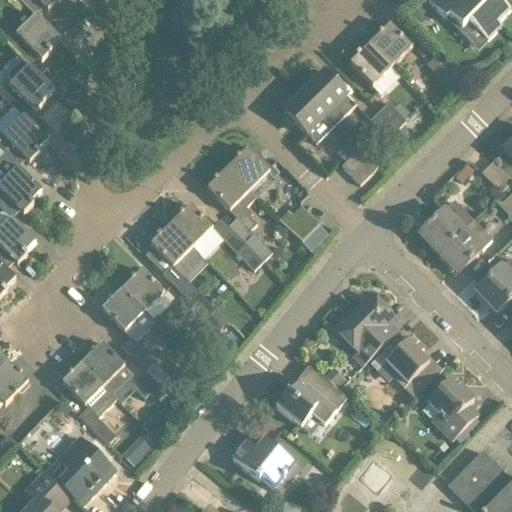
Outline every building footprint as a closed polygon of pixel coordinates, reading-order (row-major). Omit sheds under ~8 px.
[(17,0),(36,20),(45,11),(48,14),(58,5),(56,3),(58,0),(17,0)] [(500,26),(511,14),(497,0),(493,0),(492,1),(491,0),(433,0),(429,5),(446,23),(450,19),(463,32),(470,25),(488,44),(503,29),(500,26)] [(5,44),(21,61),(21,60),(30,70),(39,62),(42,65),(52,55),(50,54),(60,43),(36,20),(17,39),(14,35),(5,44)] [(371,49),(393,71),(413,51),(391,29),(371,49)] [(393,71),(371,49),(351,68),(373,91),(393,71)] [(54,95),(30,70),(21,60),(21,61),(6,75),(4,80),(7,87),(0,93),(0,96),(16,113),(25,105),(36,116),(47,106),(44,104),(54,95)] [(454,78),(436,60),(427,68),(445,87),(454,78)] [(326,77),(305,97),(337,129),(357,109),(326,77)] [(337,129),(305,97),(285,116),(317,148),(337,129)] [(399,133),(407,125),(390,107),(381,116),(399,133)] [(399,133),(381,116),(372,124),(389,142),(399,133)] [(0,153),(6,159),(18,173),(19,172),(11,163),(19,155),(30,167),(40,158),(37,155),(48,146),(24,121),(4,141),(0,137),(0,153)] [(379,171),(351,144),(338,157),(347,166),(343,171),(361,189),(379,171)] [(251,156),(248,153),(228,173),(251,195),(269,177),(274,182),(279,177),(254,153),(251,156)] [(18,173),(6,159),(0,164),(0,210),(12,224),(13,224),(22,215),(25,218),(34,208),(32,206),(42,196),(19,172),(18,173)] [(511,186),(511,183),(505,176),(495,166),(483,178),(502,197),(511,186)] [(462,186),(473,174),(468,169),(456,180),(462,186)] [(251,195),(228,173),(208,193),(250,235),(256,229),(250,222),(249,216),(246,212),(255,202),(250,197),(251,195)] [(510,218),(510,222),(511,224),(511,198),(504,207),(498,206),(510,218)] [(191,210),(171,229),(201,259),(221,240),(191,210)] [(284,229),(302,247),(312,257),(330,239),(302,211),(284,229)] [(421,239),(440,259),(465,235),(445,215),(421,239)] [(0,267),(7,274),(15,266),(17,269),(28,258),(26,257),(36,247),(13,224),(12,224),(0,235),(0,267)] [(440,259),(460,278),(493,245),(473,226),(465,235),(440,259)] [(171,229),(151,249),(174,272),(194,253),(201,260),(201,259),(171,229)] [(247,248),(265,266),(273,258),(255,239),(247,248)] [(265,266),(247,248),(238,256),(256,275),(265,266)] [(476,296),(498,317),(511,302),(511,263),(510,262),(476,296)] [(0,302),(7,296),(5,294),(16,283),(7,274),(0,267),(0,302)] [(123,294),(146,317),(166,298),(143,275),(123,294)] [(146,317),(123,294),(103,314),(126,337),(137,348),(156,328),(146,317)] [(199,296),(190,304),(208,322),(217,313),(199,296)] [(369,367),(399,336),(390,327),(394,323),(373,301),(338,335),(369,367)] [(199,331),(208,322),(190,304),(181,314),(199,331)] [(425,355),(412,341),(387,367),(408,388),(404,392),(415,403),(442,375),(431,365),(429,367),(421,359),(425,355)] [(103,349),(84,368),(106,391),(126,372),(103,349)] [(0,376),(9,368),(0,358),(0,376)] [(147,376),(165,394),(174,385),(156,367),(147,376)] [(9,368),(0,376),(0,404),(5,410),(28,387),(9,368)] [(84,368),(63,388),(86,411),(106,391),(84,368)] [(147,376),(139,384),(143,389),(137,394),(146,403),(151,397),(156,403),(165,394),(147,376)] [(276,411),(302,432),(313,419),(326,430),(348,402),(316,376),(305,389),(302,386),(291,399),(288,397),(276,411)] [(429,406),(440,418),(450,428),(443,435),(454,446),(479,420),(469,410),(475,405),(453,382),(429,406)] [(117,441),(89,412),(80,421),(108,450),(117,441)] [(143,436),(123,458),(136,469),(155,448),(143,436)] [(0,465),(1,466),(19,449),(10,439),(0,448),(0,465)] [(82,511),(83,511),(117,477),(80,442),(46,478),(82,511)] [(282,498),(302,473),(266,444),(257,454),(248,446),(234,464),(260,485),(262,483),(282,498)] [(511,511),(511,484),(483,456),(448,491),(470,511),(511,511)] [(56,511),(69,500),(46,478),(30,494),(39,503),(30,511),(56,511)]
